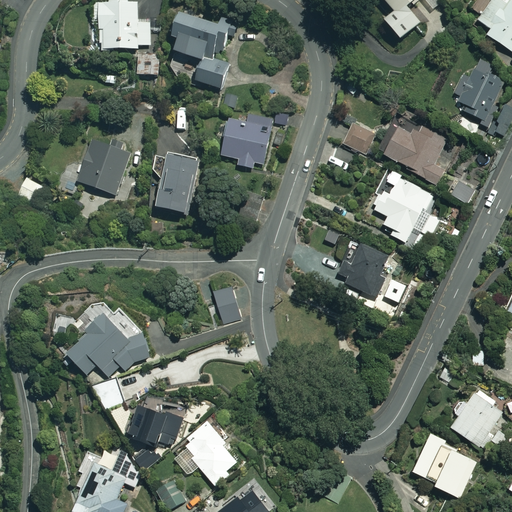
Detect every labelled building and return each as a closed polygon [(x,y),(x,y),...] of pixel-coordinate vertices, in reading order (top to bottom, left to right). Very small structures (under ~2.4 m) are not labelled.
[(457,21),(437,0),(386,0),(400,15),(390,24),(406,42),(418,31),(430,45),(457,21)] [(511,0),(497,0),(482,23),(495,32),(490,38),(511,53),(511,0)] [(131,1),(114,2),(114,4),(103,5),(105,53),(154,51),(153,23),(142,23),(141,5),(132,6),(131,1)] [(237,32),(189,18),(181,43),(185,44),(181,56),(206,63),(199,84),(228,92),(236,67),(220,62),(223,52),(231,54),(237,32)] [(158,55),(141,55),(141,77),(158,77),(158,55)] [(496,68),(483,61),(474,81),(467,77),(458,96),(465,99),(462,105),(469,108),(466,113),(492,125),(499,112),(495,110),(507,83),(492,76),(496,68)] [(511,129),(511,109),(508,108),(497,133),(509,138),(511,129)] [(277,131),(234,121),(225,158),(243,162),(242,168),(257,171),(259,164),(268,166),(277,131)] [(377,135),(356,125),(346,145),(367,156),(377,135)] [(441,170),(451,152),(445,149),(449,142),(425,129),(420,139),(404,130),(389,158),(439,185),(446,173),(441,170)] [(113,150),(96,143),(81,184),(118,197),(133,156),(127,154),(129,147),(116,142),(113,150)] [(203,167),(201,167),(202,160),(173,155),(172,162),(160,159),(157,174),(163,181),(168,182),(163,212),(194,218),(203,167)] [(45,187),(28,179),(20,196),(36,204),(45,187)] [(437,201),(406,183),(396,200),(391,197),(381,214),(394,221),(390,228),(400,234),(397,239),(410,246),(437,201)] [(382,301),(391,282),(387,280),(396,261),(368,248),(359,268),(352,265),(345,278),(355,282),(352,288),(382,301)] [(245,321),(236,288),(217,293),(226,326),(245,321)] [(119,316),(109,305),(96,306),(75,325),(88,340),(71,356),(88,375),(100,365),(111,378),(123,368),(127,373),(139,362),(142,365),(159,350),(125,311),(119,316)] [(486,351),(476,351),(476,367),(486,367),(486,351)] [(458,377),(447,370),(442,378),(453,385),(458,377)] [(126,404),(114,380),(96,388),(108,412),(126,404)] [(455,430),(485,451),(494,437),(491,435),(508,410),(481,392),(455,430)] [(128,443),(162,456),(177,421),(142,407),(138,419),(134,417),(126,437),(130,438),(128,443)] [(230,445),(213,424),(179,453),(182,457),(178,461),(192,478),(203,469),(219,489),(234,477),(232,474),(242,465),(227,448),(230,445)] [(511,438),(500,432),(493,444),(503,450),(511,438)] [(442,486),(457,454),(448,450),(450,444),(435,437),(418,475),(442,486)] [(113,453),(109,451),(79,511),(128,511),(131,506),(121,502),(128,485),(140,490),(143,477),(127,452),(116,447),(113,453)] [(457,454),(442,486),(440,491),(463,501),(480,464),(457,454)] [(172,511),(189,502),(177,482),(160,493),(171,511),(172,511)] [(271,511),(256,493),(231,511),(271,511)]
